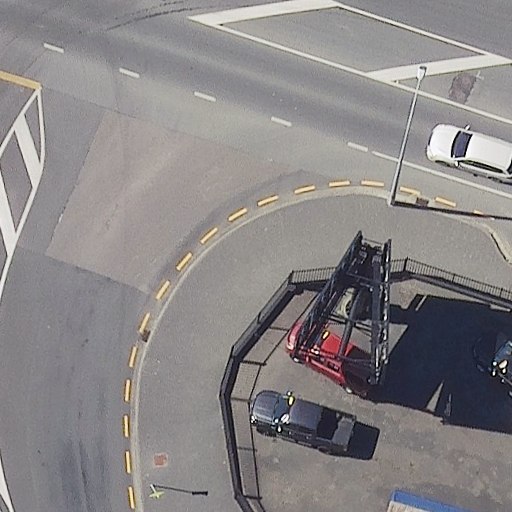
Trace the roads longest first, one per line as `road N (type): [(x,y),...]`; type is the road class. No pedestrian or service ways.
road 1 (tertiary): [(184,18),(49,419),(45,511)]
road 2 (primary): [(184,18),(317,23),(511,86)]
